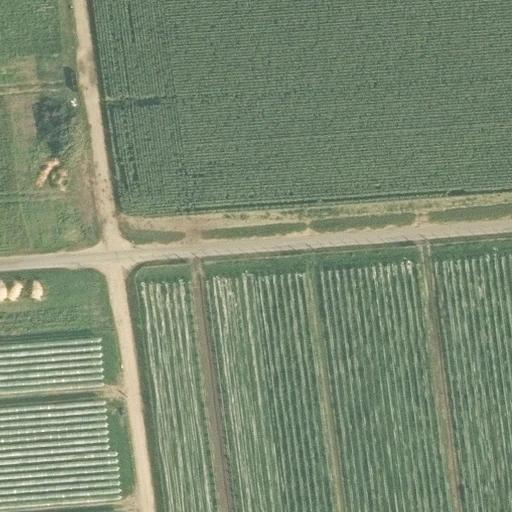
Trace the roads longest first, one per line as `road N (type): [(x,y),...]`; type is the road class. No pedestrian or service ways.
road 1 (track): [(78,0),(146,511)]
road 2 (track): [(511,225),(0,265)]
